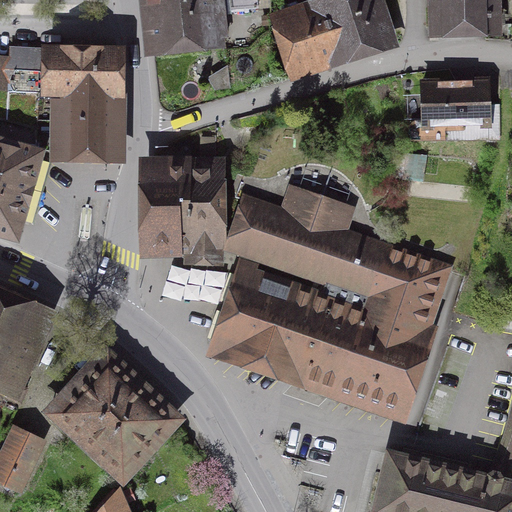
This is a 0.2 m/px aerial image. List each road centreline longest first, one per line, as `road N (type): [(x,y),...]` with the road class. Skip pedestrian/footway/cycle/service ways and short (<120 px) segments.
road 1 (residential): [(511,51),(385,62),(138,133)]
road 2 (tertiary): [(103,312),(191,383),(266,511)]
road 3 (residential): [(138,133),(122,258),(103,312)]
road 4 (residential): [(130,0),(138,133)]
